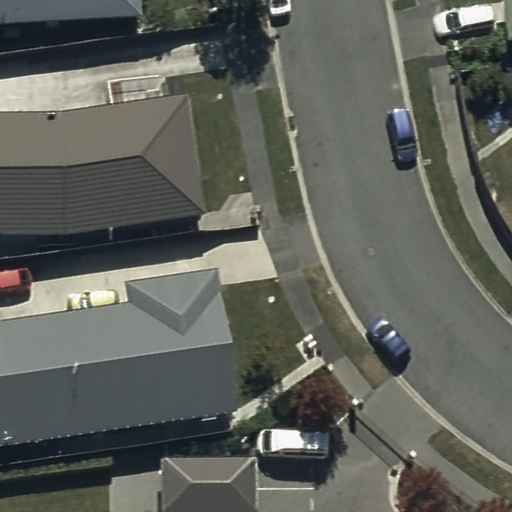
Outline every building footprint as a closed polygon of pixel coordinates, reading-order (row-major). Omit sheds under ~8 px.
[(0,0),(0,41),(140,36),(138,0),(0,0)] [(511,0),(500,0),(509,56),(511,55),(511,0)] [(60,113),(0,112),(0,233),(68,234),(205,213),(186,94),(60,113)] [(0,460),(236,424),(216,284),(121,298),(124,320),(0,337),(0,460)] [(251,511),(251,472),(163,473),(163,511),(251,511)]
